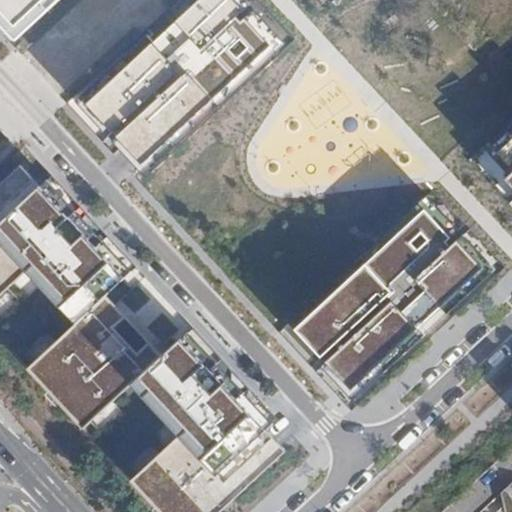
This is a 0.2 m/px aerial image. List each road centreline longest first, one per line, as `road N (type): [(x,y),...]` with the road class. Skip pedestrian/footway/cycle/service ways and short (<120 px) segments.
road 1 (residential): [(0,75),(361,461)]
road 2 (residential): [(361,461),(511,320)]
